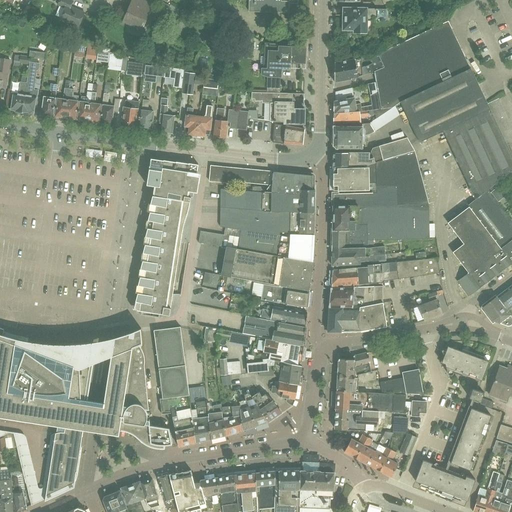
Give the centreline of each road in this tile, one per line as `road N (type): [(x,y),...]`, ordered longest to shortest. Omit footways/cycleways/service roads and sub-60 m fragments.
road 1 (residential): [(97,307),(186,322),(206,151)]
road 2 (residential): [(85,491),(156,464),(305,435)]
road 3 (residential): [(321,351),(314,335),(317,150)]
road 4 (residential): [(54,175),(112,184),(97,307)]
road 5 (residential): [(400,493),(437,391),(424,329)]
road 6 (tertiary): [(317,150),(322,0)]
road 7 (tertiary): [(206,151),(61,133)]
road 8 (unknown): [(464,311),(446,278),(440,172)]
